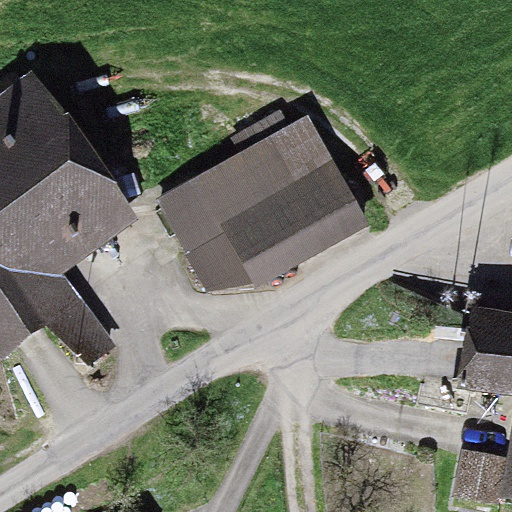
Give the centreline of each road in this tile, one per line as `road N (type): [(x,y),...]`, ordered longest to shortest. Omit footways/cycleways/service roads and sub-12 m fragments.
road 1 (unclassified): [(511,177),(0,494)]
road 2 (track): [(287,315),(299,511)]
road 3 (track): [(223,511),(288,402)]
